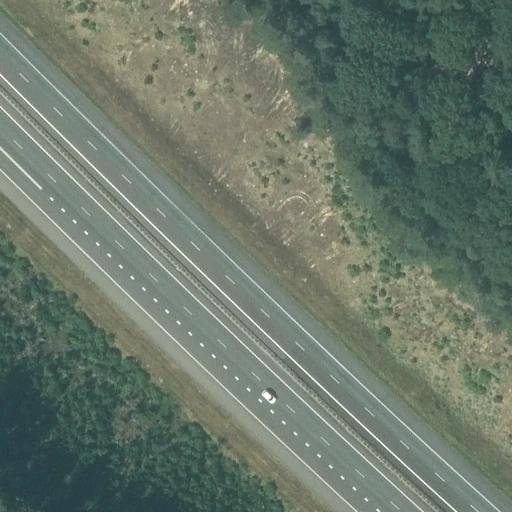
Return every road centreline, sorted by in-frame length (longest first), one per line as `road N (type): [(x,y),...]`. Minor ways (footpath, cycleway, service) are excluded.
road 1 (motorway): [(485,511),(188,237),(0,45)]
road 2 (motorway): [(0,129),(392,511)]
